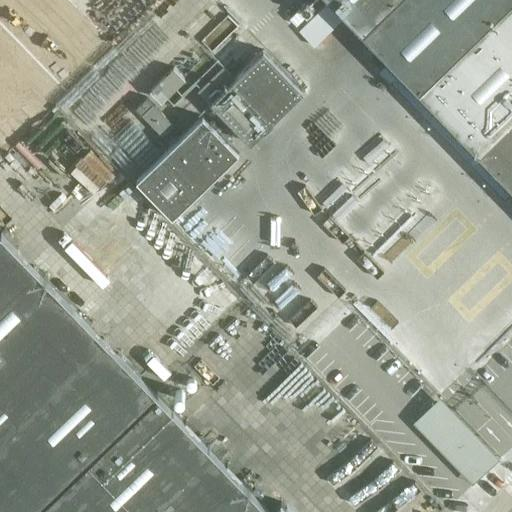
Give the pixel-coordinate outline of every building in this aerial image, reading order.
[(511,0),(331,0),(494,168),(511,186),(511,0)] [(228,14),(201,40),(213,52),(239,26),(228,14)] [(102,34),(90,44),(100,56),(112,47),(102,34)] [(250,143),(304,92),(263,50),(210,101),(250,143)] [(185,78),(173,66),(150,89),(162,101),(185,78)] [(142,115),(153,104),(147,97),(136,108),(142,115)] [(163,137),(174,126),(154,104),(142,115),(163,137)] [(203,116),(167,151),(72,244),(108,281),(203,188),(239,153),(203,116)] [(344,134),(288,188),(321,222),(377,168),(344,134)] [(245,198),(220,216),(237,239),(262,221),(245,198)] [(272,511),(1,232),(0,232),(0,511),(289,511),(281,503),(272,511)] [(452,277),(460,295),(484,285),(475,266),(452,277)] [(218,313),(238,297),(231,289),(211,304),(218,313)] [(382,385),(448,327),(429,305),(405,325),(399,317),(379,334),(386,342),(369,357),(366,353),(359,359),(382,385)] [(374,379),(304,443),(318,459),(388,394),(374,379)] [(440,405),(427,418),(477,471),(491,457),(440,405)]
